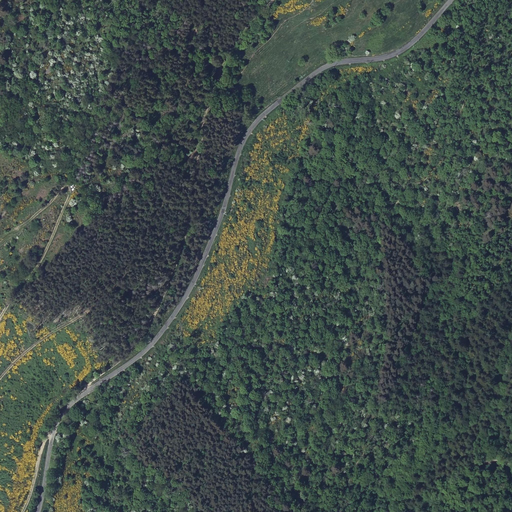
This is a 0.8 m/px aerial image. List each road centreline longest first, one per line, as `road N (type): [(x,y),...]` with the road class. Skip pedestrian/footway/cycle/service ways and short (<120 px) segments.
road 1 (secondary): [(450,0),(405,47),(319,69),(253,124),(200,266),(169,321),(142,354),(63,411),(38,511)]
road 2 (track): [(87,391),(151,322),(186,230),(212,93),(233,45),(272,0)]
road 3 (track): [(0,320),(38,267),(71,186),(0,237)]
